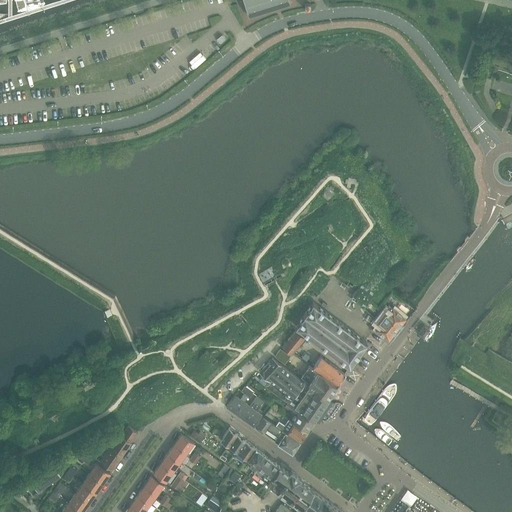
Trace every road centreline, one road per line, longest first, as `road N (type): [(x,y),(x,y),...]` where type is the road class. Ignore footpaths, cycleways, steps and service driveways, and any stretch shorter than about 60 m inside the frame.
road 1 (tertiary): [(500,152),(413,33),(366,13),(274,27),(175,102),(138,120),(0,140)]
road 2 (unclassified): [(335,428),(482,229),(501,190)]
